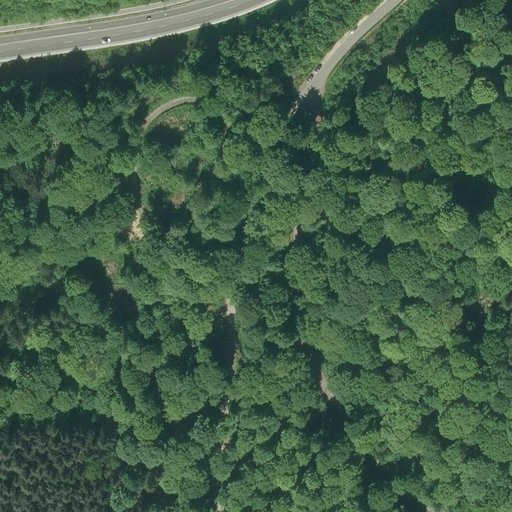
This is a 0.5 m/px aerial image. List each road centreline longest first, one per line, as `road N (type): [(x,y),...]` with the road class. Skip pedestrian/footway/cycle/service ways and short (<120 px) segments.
road 1 (unclassified): [(398,0),(304,98),(245,237),(234,282),(216,511)]
road 2 (track): [(316,80),(296,239),(308,337),(360,438),(397,478),(450,511)]
road 3 (track): [(245,237),(199,214),(199,185),(227,130),(220,108),(202,98),(160,106),(138,131),(132,171),(141,223)]
road 4 (primary): [(0,49),(147,27),(244,0)]
